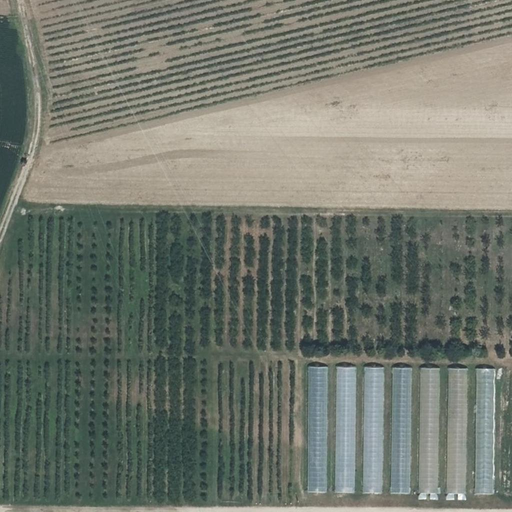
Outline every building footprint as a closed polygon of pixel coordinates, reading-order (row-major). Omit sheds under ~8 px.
[(307,366),(307,492),(326,492),(327,366),(307,366)] [(355,492),(355,366),(335,366),(335,492),(355,492)] [(364,367),(363,492),(382,493),(383,367),(364,367)] [(410,454),(411,367),(392,367),(391,492),(410,493),(410,454)] [(419,367),(419,493),(439,493),(438,367),(419,367)] [(466,493),(466,368),(446,368),(446,493),(466,493)] [(476,368),(476,494),(493,494),(492,368),(476,368)]
